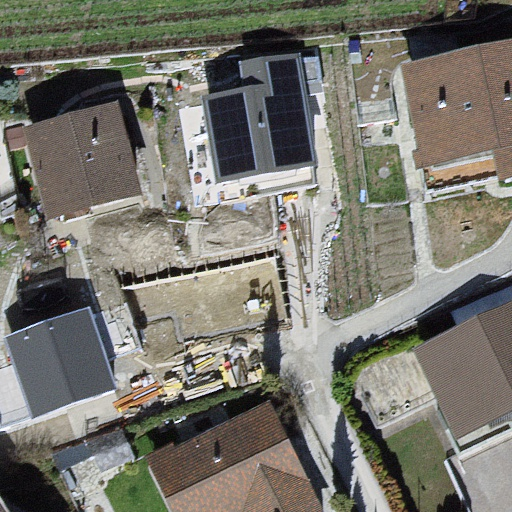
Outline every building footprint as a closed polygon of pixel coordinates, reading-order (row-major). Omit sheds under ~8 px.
[(511,51),(404,73),(433,175),(506,161),(511,183),(511,51)] [(302,94),(208,109),(220,187),(324,173),(302,94)] [(126,116),(26,137),(52,226),(152,207),(126,116)] [(511,317),(421,359),(470,445),(511,424),(511,317)] [(316,511),(267,412),(146,465),(171,511),(316,511)]
